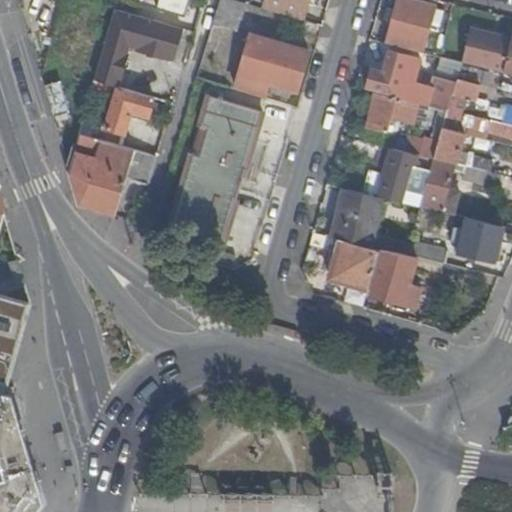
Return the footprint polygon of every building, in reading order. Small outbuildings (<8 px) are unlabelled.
[(135,0),(117,0),(116,6),(115,7),(115,9),(116,9),(132,13),(135,0)] [(156,0),(154,7),(186,16),(191,0),(156,0)] [(217,13),(228,17),(243,21),(248,4),(233,0),(220,0),(219,3),(217,13)] [(304,21),(309,0),(268,0),(265,9),(304,21)] [(436,6),(413,0),(399,0),(388,40),(425,50),(436,6)] [(174,59),(183,28),(140,16),(132,13),(116,9),(96,81),(119,88),(130,47),(158,55),(163,56),(174,59)] [(228,17),(217,13),(212,31),(211,34),(223,37),(223,35),(228,17)] [(507,39),(511,23),(496,20),(490,41),(481,39),(475,60),(500,66),(503,55),(507,39)] [(314,36),(318,25),(304,21),(301,32),(314,36)] [(298,92),(309,53),(283,45),(285,39),(259,31),(257,37),(253,36),(236,89),(265,98),(270,83),(298,92)] [(223,37),(211,34),(210,36),(203,60),(215,63),(223,37)] [(507,39),(503,55),(508,56),(511,40),(507,39)] [(511,39),(511,40),(508,56),(503,72),(511,74),(511,39)] [(372,70),(368,87),(411,97),(420,58),(390,52),(384,72),(372,70)] [(500,66),(498,71),(503,72),(508,56),(503,55),(500,66)] [(458,79),(481,85),(511,92),(511,74),(503,72),(498,71),(483,67),(462,63),(458,79)] [(231,75),(201,66),(198,77),(228,86),(231,75)] [(474,110),(481,85),(458,79),(456,85),(449,110),(467,115),(469,109),(474,110)] [(96,81),(95,81),(94,82),(92,92),(109,97),(111,93),(117,94),(107,128),(102,127),(98,139),(122,146),(130,119),(133,120),(135,113),(149,117),(155,98),(119,88),(96,81)] [(442,82),(436,107),(449,110),(456,85),(442,82)] [(414,122),(419,103),(376,93),(368,127),(389,131),(393,118),(414,122)] [(224,242),(264,110),(212,95),(173,227),(224,242)] [(417,138),(435,143),(442,114),(425,109),(417,138)] [(458,164),(459,159),(469,127),(511,138),(511,126),(487,119),(467,115),(449,110),(435,159),(456,164),(458,164)] [(149,184),(157,156),(145,153),(122,146),(98,139),(80,134),(70,169),(81,206),(118,217),(129,179),(149,184)] [(431,158),(435,143),(417,138),(413,153),(419,155),(431,158)] [(416,167),(419,155),(413,153),(394,149),(387,174),(373,170),(366,193),(381,197),(382,191),(408,197),(406,203),(421,206),(425,194),(421,193),(428,171),(416,167)] [(449,188),(456,164),(435,159),(425,194),(421,206),(455,214),(461,192),(449,188)] [(501,189),(505,175),(467,166),(463,180),(501,189)] [(344,188),(331,236),(336,238),(349,189),(344,188)] [(382,249),(400,201),(381,197),(366,193),(349,189),(336,238),(382,249)] [(495,263),(504,226),(467,217),(462,237),(457,236),(456,241),(461,242),(458,254),(495,263)] [(379,260),(381,251),(336,238),(332,251),(339,253),(338,259),(332,278),(370,290),(379,260)] [(398,240),(395,252),(407,254),(410,245),(410,243),(398,240)] [(421,258),(423,248),(410,245),(407,254),(419,257),(421,258)] [(423,248),(421,258),(441,263),(447,264),(449,252),(424,246),(423,248)] [(395,252),(382,249),(381,251),(379,260),(383,262),(374,295),(405,304),(406,300),(418,304),(423,287),(411,283),(419,257),(407,254),(395,252)] [(338,259),(339,253),(332,251),(330,256),(338,259)] [(28,288),(0,280),(0,388),(6,390),(32,300),(28,288)] [(12,395),(5,393),(0,410),(0,459),(1,460),(7,479),(0,481),(0,511),(39,511),(45,504),(12,395)] [(64,429),(56,431),(62,451),(66,450),(70,449),(64,429)]
